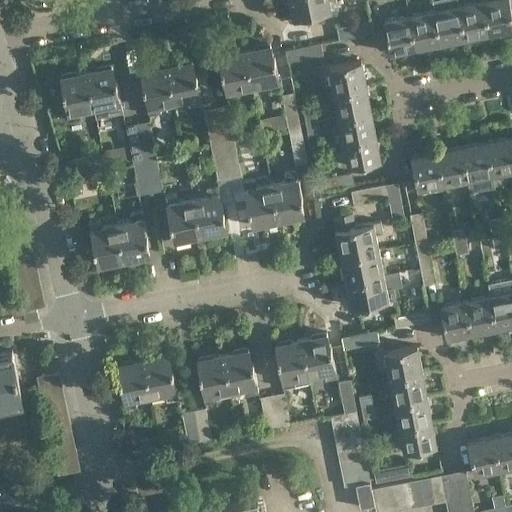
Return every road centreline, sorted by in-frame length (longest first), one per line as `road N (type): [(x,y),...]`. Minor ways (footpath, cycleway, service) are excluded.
road 1 (residential): [(75,317),(293,274)]
road 2 (residential): [(102,471),(316,428)]
road 3 (residential): [(0,40),(204,0)]
road 4 (residential): [(75,317),(22,133)]
road 5 (residential): [(102,471),(75,317)]
